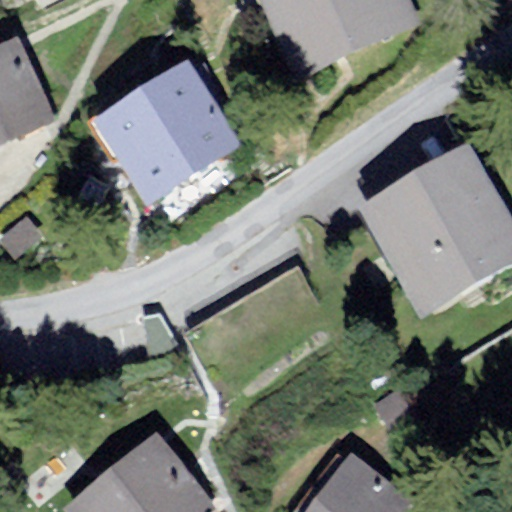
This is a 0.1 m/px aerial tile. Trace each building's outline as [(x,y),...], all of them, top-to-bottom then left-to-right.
[(390,0),(235,0),(290,95),(407,29),(390,0)] [(0,49),(0,177),(52,151),(0,49)] [(168,73),(75,140),(136,225),(229,159),(168,73)] [(511,239),(457,155),(351,223),(420,329),(511,269),(511,239)] [(194,511),(144,452),(72,511),(194,511)] [(339,460),(306,511),(403,511),(409,503),(339,460)]
